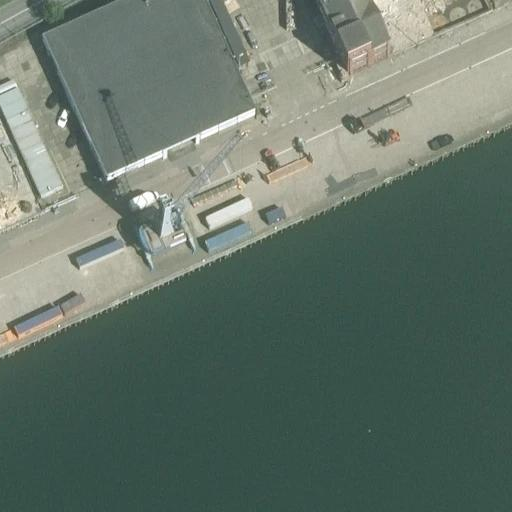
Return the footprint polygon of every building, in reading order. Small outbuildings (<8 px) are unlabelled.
[(203,0),(138,0),(41,44),(106,187),(257,120),(203,0)] [(511,0),(492,0),(496,9),(511,1),(511,0)] [(421,5),(413,8),(425,39),(433,35),(421,5)] [(8,167),(7,159),(3,153),(0,151),(0,181),(3,180),(7,175),(8,171),(8,167)] [(142,236),(150,263),(169,257),(168,253),(193,245),(188,228),(167,234),(166,229),(142,236)]
